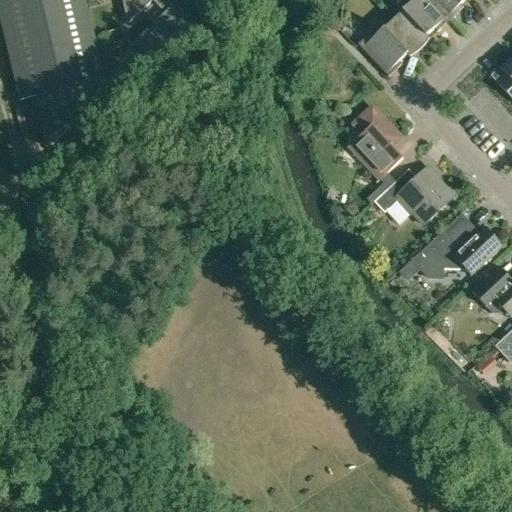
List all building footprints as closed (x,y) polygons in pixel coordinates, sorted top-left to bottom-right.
[(0,0),(0,19),(20,102),(34,98),(47,151),(106,101),(102,82),(82,0),(0,0)] [(121,0),(127,24),(151,0),(152,0),(161,9),(170,0),(121,0)] [(393,20),(417,46),(421,50),(430,39),(427,36),(434,29),(437,32),(450,20),(431,0),(406,0),(411,4),(393,20)] [(471,0),(431,0),(450,20),(463,8),(460,5),(465,0),(470,0),(471,0)] [(171,7),(133,43),(158,69),(196,33),(171,7)] [(421,50),(417,46),(393,20),(376,37),(371,33),(358,45),(388,78),(402,65),(399,62),(407,55),(410,58),(421,50)] [(511,59),(501,70),(503,72),(494,81),(511,99),(511,59)] [(397,134),(372,107),(353,125),(362,135),(349,147),(380,180),(403,160),(387,143),(397,134)] [(397,201),(410,215),(411,216),(413,214),(424,226),(454,198),(438,181),(439,179),(428,167),(403,191),(396,182),(374,203),(384,214),(397,201)] [(458,218),(412,261),(429,279),(443,279),(443,270),(465,271),(471,276),(503,247),(485,228),(476,237),(458,218)] [(492,273),(471,292),(492,314),(507,315),(511,320),(511,281),(511,282),(498,267),(492,273)] [(511,331),(497,345),(503,352),(511,361),(511,331)] [(197,502),(201,511),(226,511),(219,498),(206,506),(202,499),(206,497),(194,474),(180,481),(175,470),(142,486),(155,511),(180,511),(184,510),(197,502)]
